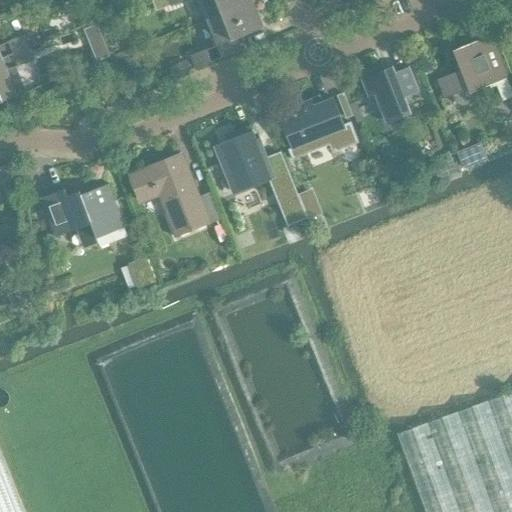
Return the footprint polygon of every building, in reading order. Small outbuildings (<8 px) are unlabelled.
[(166,0),(157,0),(154,1),(157,10),(169,5),(166,0)] [(170,0),(172,4),(182,0),(200,0),(208,19),(253,1),(252,0),(170,0)] [(242,36),(264,28),(253,1),(208,19),(219,44),(192,55),(197,67),(246,47),(242,36)] [(462,71),(438,80),(445,98),(453,95),(454,97),(454,99),(456,101),(457,103),(459,104),(461,105),(464,105),(467,105),(469,104),(470,102),(472,101),(472,98),(472,95),(471,92),(510,77),(492,31),(480,36),(482,40),(455,51),(462,71)] [(0,58),(29,47),(24,35),(0,44),(0,58)] [(29,47),(0,58),(0,102),(18,95),(8,70),(16,67),(34,60),(29,47)] [(186,62),(169,69),(173,79),(190,71),(190,70),(186,62)] [(393,67),(363,79),(369,96),(376,93),(388,122),(411,113),(405,97),(419,91),(410,68),(396,73),(393,67)] [(340,102),(347,100),(344,92),(338,95),(340,102)] [(280,112),(278,113),(291,148),(288,149),(291,158),(331,142),(334,150),(358,140),(351,122),(344,124),(334,98),(322,103),(320,96),(312,99),(280,112)] [(237,137),(217,145),(236,192),(236,193),(238,192),(237,191),(268,178),(288,226),(308,218),(299,195),(281,151),(268,157),(260,138),(256,140),(250,125),(235,131),(237,137)] [(480,142),(457,152),(464,169),(487,159),(480,142)] [(362,146),(354,149),(358,161),(366,157),(362,146)] [(449,151),(441,154),(446,166),(454,163),(449,151)] [(183,155),(130,175),(141,202),(159,195),(175,236),(178,235),(222,217),(213,193),(200,198),(183,155)] [(41,198),(56,237),(78,228),(80,233),(86,248),(99,243),(97,238),(126,227),(110,183),(82,194),(81,190),(69,195),(66,188),(41,198)] [(310,191),(299,195),(308,218),(320,213),(310,191)] [(146,258),(130,264),(139,287),(155,281),(146,258)] [(33,284),(19,290),(25,305),(35,300),(33,284)] [(511,511),(511,391),(397,433),(426,511),(511,511)] [(0,511),(24,511),(0,449),(0,511)]
